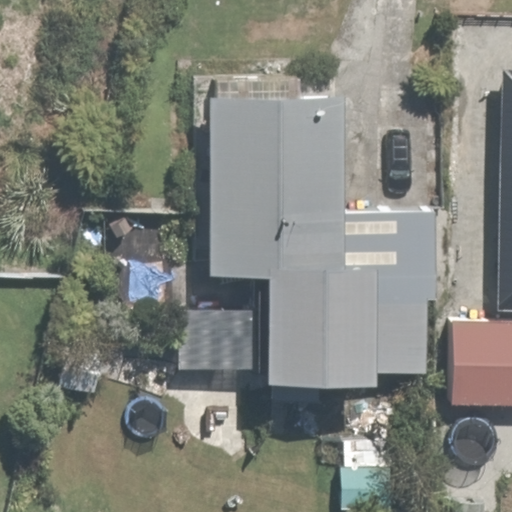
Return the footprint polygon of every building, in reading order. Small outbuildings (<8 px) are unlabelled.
[(431,206),(356,206),(357,92),(213,91),(212,276),(273,276),(272,384),(372,385),(373,365),(430,365),(430,326),(431,206)] [(511,115),(486,115),(486,190),(462,189),(461,268),(504,269),(505,212),(511,211),(511,115)] [(511,308),(453,308),(453,404),(511,403),(511,308)] [(104,335),(66,334),(65,384),(102,385),(104,335)] [(400,441),(357,441),(357,462),(347,462),(347,507),(351,507),(351,511),(411,511),(412,484),(400,484),(400,441)]
